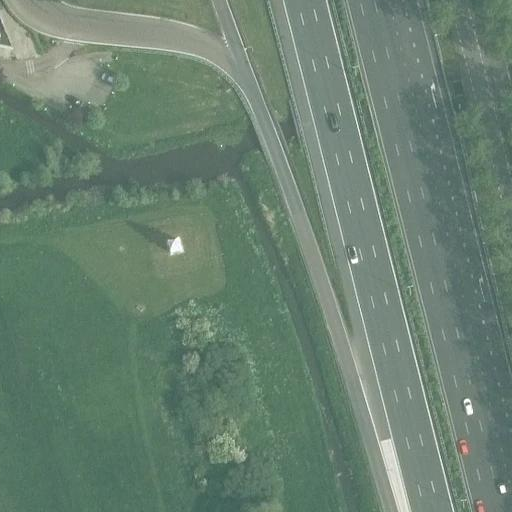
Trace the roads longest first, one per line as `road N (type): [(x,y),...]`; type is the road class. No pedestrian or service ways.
road 1 (motorway): [(303,0),(431,511)]
road 2 (motorway): [(493,511),(365,0)]
road 3 (motorway): [(237,60),(390,511)]
road 4 (unclassified): [(511,245),(451,0)]
